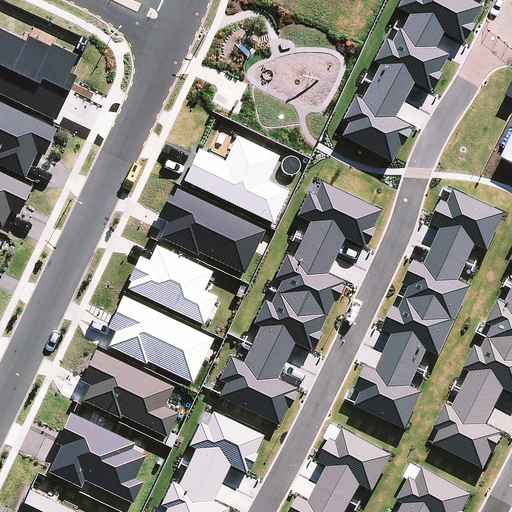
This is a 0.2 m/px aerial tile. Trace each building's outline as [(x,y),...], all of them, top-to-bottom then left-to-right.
[(0,162),(24,176),(37,152),(42,155),(54,131),(0,101),(0,162)] [(266,181),(278,156),(236,136),(224,160),(198,148),(182,180),(272,223),(287,191),(266,181)] [(0,227),(1,228),(10,210),(18,214),(30,188),(0,173),(0,227)] [(159,237),(244,274),(258,241),(264,244),(269,232),(171,189),(158,218),(166,222),(159,237)] [(203,289),(211,273),(154,244),(140,273),(135,270),(127,287),(202,324),(216,296),(203,289)] [(484,469),(503,433),(486,425),(505,389),(511,392),(511,258),(510,262),(511,263),(511,283),(431,442),(484,469)] [(114,330),(108,344),(192,383),(212,338),(121,297),(107,327),(114,330)] [(173,385),(94,350),(80,380),(89,384),(83,399),(166,436),(177,411),(164,405),(173,385)] [(84,479),(132,502),(142,481),(134,477),(144,454),(132,448),(134,442),(69,411),(55,443),(59,445),(47,471),(80,486),(84,479)] [(463,511),(473,495),(421,466),(395,511),(463,511)] [(78,511),(28,489),(17,511),(78,511)]
